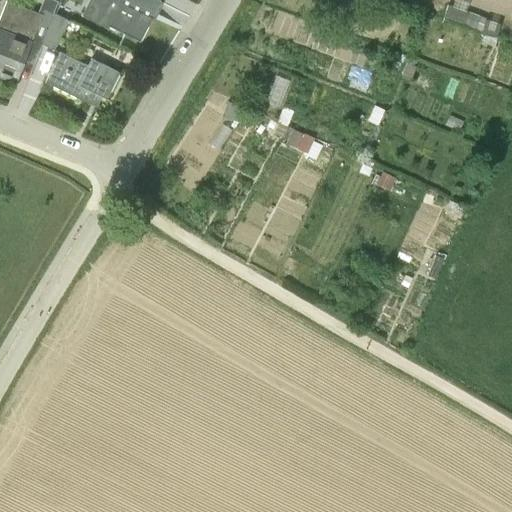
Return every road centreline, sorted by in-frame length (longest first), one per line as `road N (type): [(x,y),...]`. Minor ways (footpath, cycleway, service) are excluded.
road 1 (track): [(511,428),(173,230),(127,197),(117,175)]
road 2 (unclassified): [(0,386),(117,175)]
road 3 (residential): [(117,175),(223,0)]
road 4 (residential): [(117,175),(0,122)]
